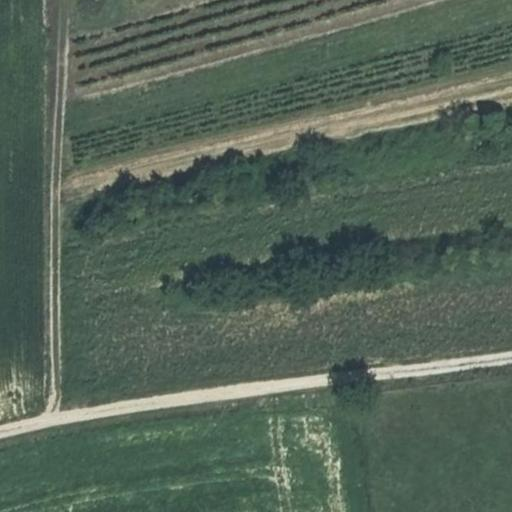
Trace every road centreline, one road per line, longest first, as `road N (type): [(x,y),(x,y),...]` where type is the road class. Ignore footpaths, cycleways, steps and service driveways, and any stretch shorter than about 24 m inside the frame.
road 1 (track): [(511,362),(144,405),(0,432)]
road 2 (track): [(55,419),(66,0)]
